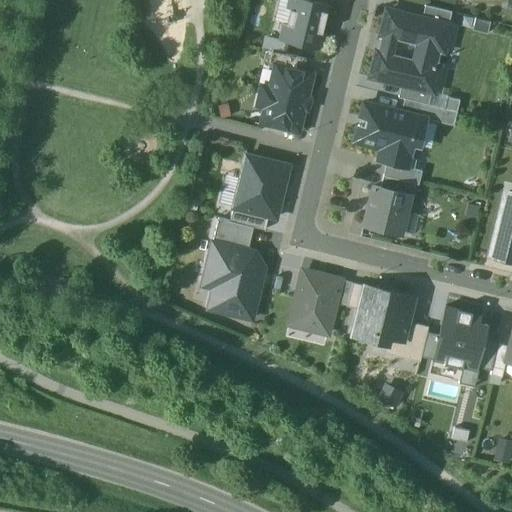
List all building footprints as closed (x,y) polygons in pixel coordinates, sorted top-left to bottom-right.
[(309,0),(308,0),(292,0),(282,41),(317,49),(328,5),(309,0)] [(451,12),(425,6),(422,19),(448,26),(451,12)] [(437,50),(443,51),(449,26),(448,26),(422,19),(387,11),(381,36),(384,37),(381,53),(377,52),(371,77),(402,84),(432,92),(433,92),(439,67),(433,66),(437,50)] [(306,59),(271,51),(268,66),(275,68),(276,66),(303,73),(306,59)] [(303,73),(276,66),(275,68),(270,89),(262,88),(258,105),(266,107),(262,122),(297,131),(311,75),(303,73)] [(432,92),(402,84),(398,98),(429,105),(432,92)] [(405,101),(402,114),(455,126),(458,114),(405,101)] [(402,114),(364,104),(354,141),(383,148),(380,161),(413,170),(426,120),(402,114)] [(288,166),(246,156),(233,208),(268,217),(276,218),(288,166)] [(385,164),(382,177),(419,186),(422,173),(385,164)] [(419,186),(382,177),(379,190),(414,198),(416,199),(419,186)] [(404,236),(414,198),(379,190),(371,188),(362,226),(404,236)] [(511,202),(502,200),(488,256),(511,261),(511,202)] [(268,217),(233,208),(230,221),(230,222),(253,228),(265,230),(268,217)] [(253,228),(230,222),(230,221),(218,219),(212,242),(247,251),(253,228)] [(247,251),(212,242),(206,268),(217,271),(209,304),(229,309),(228,314),(251,320),(263,270),(253,252),(247,251)] [(323,278),(301,273),(291,317),(302,320),(300,328),(327,334),(335,304),(341,281),(341,280),(323,276),(323,278)] [(352,284),(341,281),(335,304),(347,307),(352,284)] [(364,286),(352,284),(347,307),(358,310),(364,286)] [(414,298),(364,286),(358,310),(357,316),(352,336),(386,344),(384,354),(419,362),(421,357),(427,333),(428,327),(408,322),(414,298)] [(439,336),(433,360),(476,371),(477,368),(485,335),(488,326),(479,324),(481,316),(446,308),(439,336)] [(433,360),(439,336),(427,333),(421,357),(433,360)] [(499,339),(485,335),(477,368),(491,372),(498,344),(499,339)] [(509,347),(498,344),(491,372),(490,375),(501,378),(505,362),(509,347)] [(378,401),(395,408),(401,393),(384,386),(378,401)] [(463,449),(465,429),(451,427),(449,448),(463,449)] [(511,443),(498,441),(494,460),(509,463),(511,444),(511,443)]
